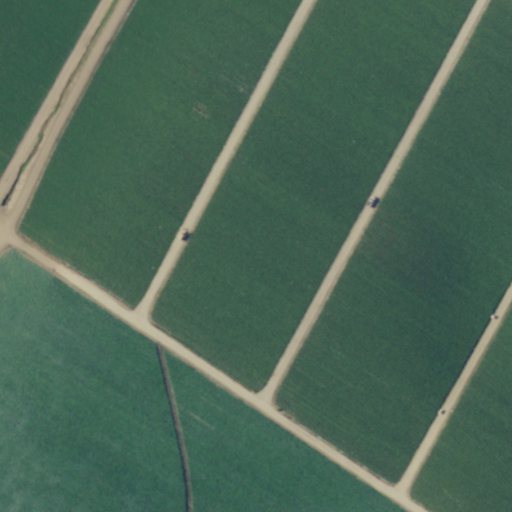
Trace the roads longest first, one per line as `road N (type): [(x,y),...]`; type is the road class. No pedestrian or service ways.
road 1 (track): [(7,235),(417,511)]
road 2 (track): [(478,0),(253,401)]
road 3 (track): [(127,316),(302,0)]
road 4 (track): [(0,245),(125,0)]
road 5 (track): [(388,492),(511,275)]
road 6 (track): [(107,0),(0,198)]
